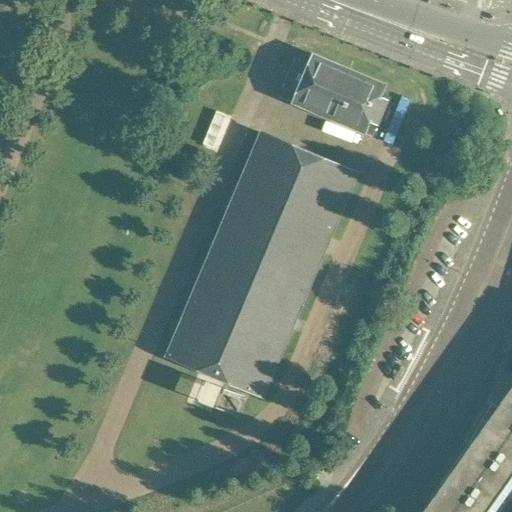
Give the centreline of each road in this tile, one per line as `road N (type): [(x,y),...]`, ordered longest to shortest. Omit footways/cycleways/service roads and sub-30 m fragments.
road 1 (secondary): [(480,271),(417,400),(338,511)]
road 2 (secondary): [(373,511),(444,409),(511,288)]
road 3 (secondary): [(312,0),(348,23),(511,86)]
road 4 (secondary): [(511,51),(371,0)]
